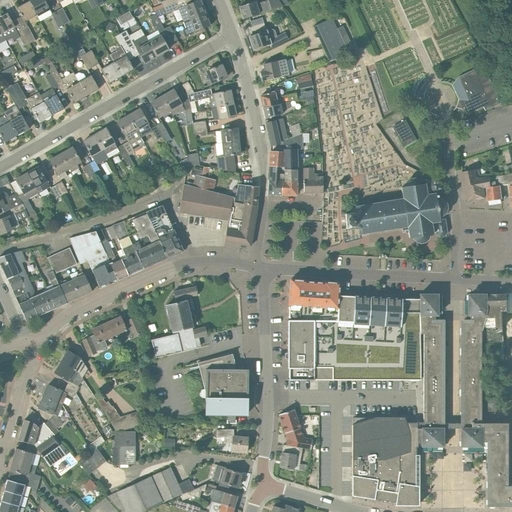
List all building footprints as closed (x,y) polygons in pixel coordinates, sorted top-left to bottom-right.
[(31,0),(29,1),(37,15),(49,9),(44,0),(31,0)] [(94,0),(87,0),(92,10),(98,7),(94,0)] [(166,0),(160,2),(162,5),(163,8),(182,1),(182,0),(166,0)] [(182,1),(163,8),(166,14),(179,9),(183,21),(205,13),(199,0),(184,6),(182,1)] [(243,19),(283,6),(278,0),(267,0),(268,1),(256,5),(255,2),(239,7),(243,19)] [(25,22),(37,15),(29,1),(16,8),(21,17),(16,19),(29,44),(33,42),(35,41),(27,27),(25,22)] [(56,12),(64,25),(69,22),(62,8),(56,12)] [(63,26),(64,25),(56,12),(51,15),(60,33),(65,30),(63,26)] [(14,41),(19,38),(23,47),(29,44),(16,19),(12,22),(7,13),(0,16),(0,29),(2,34),(6,42),(12,38),(14,41)] [(210,26),(205,13),(183,21),(183,22),(183,23),(186,30),(182,31),(184,38),(189,36),(189,34),(210,26)] [(163,28),(158,19),(155,14),(150,18),(153,22),(158,30),(163,28)] [(341,37),(337,29),(332,18),(313,27),(329,62),(348,53),(341,37)] [(105,29),(112,32),(115,25),(108,22),(105,29)] [(266,32),(263,24),(250,28),(253,36),(249,37),(253,50),(270,45),(271,48),(288,39),(285,33),(276,37),(274,31),(272,30),(266,32)] [(172,43),(177,40),(169,26),(164,29),(172,43)] [(337,29),(341,37),(348,53),(354,50),(343,26),(337,29)] [(124,28),(118,31),(120,34),(128,47),(133,45),(144,64),(156,57),(148,42),(146,38),(145,38),(144,36),(134,42),(133,40),(131,41),(126,31),(124,28)] [(123,50),(128,47),(120,34),(115,38),(118,43),(120,46),(123,50)] [(168,50),(160,35),(148,42),(156,57),(168,50)] [(88,71),(93,68),(85,54),(82,49),(77,52),(80,57),(79,57),(88,71)] [(134,70),(123,50),(117,54),(116,52),(109,56),(113,63),(121,77),(134,70)] [(85,54),(93,68),(99,64),(90,51),(85,54)] [(63,84),(74,103),(86,96),(78,82),(73,73),(61,80),(51,63),(48,57),(43,60),(50,74),(51,73),(59,87),(63,84)] [(262,81),(289,75),(285,59),(263,64),(265,71),(260,72),(261,75),(259,76),(260,78),(262,79),(262,81)] [(121,77),(113,63),(101,70),(109,84),(121,77)] [(212,84),(227,77),(221,65),(206,71),(212,84)] [(9,76),(6,70),(1,72),(4,78),(9,76)] [(477,74),(474,70),(457,77),(451,86),(454,92),(454,94),(455,93),(458,100),(457,104),(463,106),(467,115),(484,107),(485,111),(500,103),(485,70),(477,74)] [(45,77),(52,89),(53,90),(59,87),(51,73),(50,74),(45,77)] [(85,78),(78,82),(86,96),(99,89),(91,75),(85,78)] [(300,87),(313,84),(311,77),(298,80),(300,87)] [(187,95),(194,93),(193,92),(187,82),(182,85),(187,95)] [(17,84),(12,87),(23,107),(28,104),(17,84)] [(12,87),(6,90),(18,110),(23,107),(12,87)] [(41,97),(44,102),(52,116),(64,109),(56,95),(53,90),(52,89),(40,96),(41,97)] [(191,113),(191,110),(190,103),(188,99),(181,103),(173,90),(162,97),(170,111),(173,116),(178,113),(180,113),(184,111),(186,122),(192,121),(191,113)] [(210,90),(194,93),(187,95),(188,99),(190,103),(195,102),(209,99),(208,96),(212,95),(210,90)] [(230,90),(214,94),(215,99),(209,101),(211,108),(217,107),(233,103),(230,90)] [(299,100),(313,96),(313,91),(302,93),(302,96),(298,97),(299,100)] [(289,102),(297,100),(296,94),(287,96),(287,95),(276,98),(275,92),(268,94),(268,93),(266,94),(266,95),(260,97),(263,108),(289,102)] [(39,123),(52,116),(44,102),(41,97),(28,104),(39,123)] [(159,118),(170,111),(162,97),(150,103),(159,118)] [(306,99),(308,105),(315,104),(313,97),(306,99)] [(289,102),(263,108),(265,119),(282,115),(281,110),(290,108),(289,108),(290,107),(289,102)] [(233,103),(217,107),(220,119),(220,120),(236,116),(233,103)] [(140,109),(128,116),(141,138),(152,132),(156,141),(162,137),(156,126),(150,129),(140,109)] [(18,110),(6,117),(9,122),(17,136),(29,129),(18,110)] [(144,144),(141,138),(128,116),(117,122),(125,136),(128,142),(122,145),(129,156),(134,154),(144,144)] [(286,140),(282,120),(266,123),(271,147),(280,143),(279,141),(282,141),(286,140)] [(194,129),(206,127),(205,121),(193,123),(194,129)] [(404,147),(405,147),(416,141),(405,121),(393,127),(404,147)] [(0,127),(0,135),(4,143),(17,136),(9,122),(0,127)] [(161,123),(156,126),(162,137),(166,143),(171,140),(168,134),(161,123)] [(289,128),(292,137),(302,134),(298,124),(289,128)] [(206,127),(194,129),(195,136),(207,134),(206,127)] [(129,156),(122,145),(117,148),(114,143),(106,129),(95,135),(103,149),(102,150),(105,156),(107,159),(119,152),(126,166),(132,163),(128,156),(129,156)] [(215,132),(216,144),(222,144),(222,143),(238,141),(237,129),(221,130),(221,131),(215,132)] [(296,150),(300,150),(302,150),(303,148),(303,147),(303,144),(302,134),(292,137),(286,140),(282,141),(284,150),(283,153),(284,168),(296,168),(296,150)] [(108,159),(107,159),(105,156),(102,150),(103,149),(95,135),(83,141),(96,166),(108,159)] [(222,144),(216,144),(215,144),(217,157),(218,167),(218,169),(218,170),(235,172),(233,155),(240,154),(238,141),(222,143),(222,144)] [(79,169),(76,164),(80,162),(72,148),(61,154),(69,169),(71,173),(73,172),(78,169),(79,169)] [(284,168),(283,153),(270,152),(269,166),(278,167),(284,168)] [(199,166),(198,153),(186,156),(189,164),(189,165),(199,166)] [(65,171),(69,169),(61,154),(50,161),(61,180),(68,176),(65,171)] [(312,159),(312,155),(304,155),(304,163),(312,159)] [(182,168),(188,164),(186,158),(180,161),(182,168)] [(89,164),(95,175),(100,172),(94,161),(89,164)] [(95,175),(89,164),(83,168),(89,178),(95,175)] [(277,181),(278,167),(269,166),(269,171),(267,195),(281,195),(281,181),(277,181)] [(27,173),(39,194),(46,189),(50,187),(47,181),(38,167),(27,173)] [(187,185),(208,191),(212,192),(215,181),(205,179),(207,168),(203,167),(202,171),(195,169),(191,170),(190,174),(196,175),(193,184),(187,183),(187,185)] [(284,170),(284,168),(278,167),(277,181),(281,181),(281,195),(296,195),(297,183),(285,182),(284,170)] [(297,180),(296,170),(296,168),(284,168),(284,170),(285,182),(297,183),(297,180)] [(313,174),(313,168),(312,169),(304,169),(305,181),(304,181),(304,193),(323,193),(323,175),(323,174),(313,174)] [(477,200),(474,186),(483,184),(482,182),(482,179),(480,169),(462,173),(468,201),(477,200)] [(39,194),(27,173),(16,180),(23,193),(18,197),(22,204),(25,210),(27,214),(32,211),(33,211),(27,200),(29,199),(37,195),(39,194)] [(486,188),(487,202),(502,199),(500,186),(511,184),(511,173),(507,175),(490,178),(491,187),(486,188)] [(424,181),(421,178),(418,180),(414,179),(410,179),(406,181),(403,184),(402,188),(399,188),(401,200),(352,208),(350,210),(351,213),(345,214),(346,229),(358,229),(359,235),(401,228),(403,234),(408,233),(409,238),(413,238),(415,241),(418,243),(421,243),(424,243),(427,241),(429,238),(430,235),(432,234),(432,235),(438,234),(440,237),(444,237),(447,233),(445,220),(442,221),(441,217),(444,215),(446,212),(447,208),(446,205),(444,201),(442,199),(438,198),(437,194),(442,194),(440,183),(436,180),(431,181),(428,183),(429,185),(425,185),(425,184),(422,184),(421,184),(424,181)] [(483,188),(486,188),(491,187),(490,178),(484,178),(482,179),(482,182),(483,184),(474,186),(477,200),(485,198),(483,188)] [(61,182),(56,185),(62,196),(68,193),(61,182)] [(257,207),(256,207),(244,204),(234,202),(235,198),(228,196),(212,192),(208,191),(187,185),(184,184),(179,213),(228,221),(227,228),(224,242),(250,247),(257,207)] [(62,196),(56,185),(51,188),(56,199),(62,196)] [(259,187),(246,186),(244,204),(256,207),(259,187)] [(3,192),(0,193),(0,208),(1,208),(4,212),(10,210),(22,204),(18,197),(16,193),(8,197),(7,194),(3,192)] [(103,205),(108,202),(105,197),(100,200),(103,205)] [(14,215),(25,210),(22,204),(10,210),(12,215),(8,216),(0,219),(0,234),(14,228),(11,223),(17,221),(14,215)] [(150,221),(167,259),(183,251),(178,240),(162,205),(146,212),(149,221),(150,221)] [(27,214),(34,225),(39,222),(32,211),(27,214)] [(167,259),(150,221),(149,221),(146,212),(122,222),(128,234),(137,231),(141,241),(133,245),(143,269),(167,259)] [(118,251),(121,260),(128,275),(143,269),(133,245),(128,234),(122,222),(107,228),(111,239),(117,237),(122,249),(118,251)] [(96,231),(101,243),(106,241),(101,230),(96,231)] [(80,265),(87,262),(99,288),(117,281),(105,253),(101,243),(96,231),(69,239),(75,254),(80,265)] [(6,245),(14,241),(12,236),(4,239),(6,245)] [(77,264),(70,248),(64,250),(71,267),(77,264)] [(65,269),(71,267),(64,250),(59,253),(65,269)] [(21,251),(10,254),(19,274),(30,299),(33,298),(32,295),(34,294),(33,293),(34,292),(22,263),(26,262),(21,251)] [(128,275),(121,260),(117,262),(111,251),(105,253),(117,281),(128,276),(128,275)] [(53,256),(60,272),(65,269),(59,253),(53,256)] [(19,274),(10,254),(0,257),(0,262),(7,279),(19,274)] [(47,258),(52,267),(53,271),(54,274),(60,272),(53,256),(47,258)] [(48,273),(51,281),(54,289),(48,291),(55,308),(67,303),(59,286),(56,279),(54,274),(53,271),(52,267),(45,270),(47,274),(48,273)] [(37,316),(30,299),(19,274),(7,279),(25,319),(28,320),(37,316)] [(72,281),(79,297),(92,292),(84,275),(72,281)] [(290,280),(289,305),(338,308),(338,296),(339,283),(323,282),(323,283),(306,282),(306,281),(290,280)] [(59,286),(67,303),(79,297),(72,281),(59,286)] [(193,330),(186,301),(185,298),(198,295),(196,287),(173,292),(175,300),(176,300),(177,303),(166,306),(172,332),(173,335),(193,330)] [(30,299),(37,316),(55,308),(48,291),(33,298),(30,299)] [(435,424),(435,423),(435,418),(435,414),(441,414),(441,410),(442,410),(442,404),(443,404),(443,402),(442,402),(442,396),(441,396),(441,390),(442,389),(442,383),(443,383),(443,382),(442,382),(442,376),(441,375),(441,369),(442,369),(442,363),(443,363),(443,362),(442,362),(442,356),(441,355),(441,349),(442,348),(442,342),(443,342),(443,341),(442,341),(442,335),(441,335),(441,329),(442,328),(442,322),(443,322),(443,321),(435,321),(435,316),(437,316),(437,294),(419,294),(419,299),(419,314),(420,314),(420,334),(423,334),(423,418),(423,423),(416,423),(416,447),(417,447),(417,446),(420,445),(421,445),(421,447),(422,447),(423,446),(431,446),(431,447),(433,447),(433,446),(441,446),(441,447),(443,447),(443,446),(442,446),(442,442),(443,442),(443,440),(442,440),(442,435),(443,435),(443,433),(442,433),(442,430),(443,430),(443,428),(441,428),(441,429),(435,429),(435,424)] [(463,321),(463,428),(463,447),(485,447),(484,444),(490,444),(490,506),(511,505),(511,423),(483,423),(483,412),(483,397),(483,373),(483,348),(483,331),(489,310),(488,295),(488,294),(475,294),(470,295),(470,300),(470,316),(471,316),(471,321),(463,321)] [(502,312),(508,312),(507,294),(488,295),(489,310),(483,331),(483,348),(489,349),(499,348),(499,358),(503,358),(504,358),(502,312)] [(419,314),(419,299),(416,299),(414,299),(406,299),(405,299),(402,299),(401,299),(354,297),(339,296),(338,296),(338,308),(289,305),(289,321),(288,321),(287,369),(289,369),(289,380),(421,380),(421,366),(420,334),(420,314),(419,314)] [(120,317),(106,323),(112,336),(119,333),(122,340),(133,335),(134,336),(142,333),(135,318),(127,321),(128,323),(124,325),(120,317)] [(112,336),(106,323),(92,330),(95,338),(90,340),(90,338),(82,341),(89,356),(96,353),(96,352),(107,347),(104,340),(112,336)] [(207,335),(205,327),(193,330),(195,339),(196,338),(207,335)] [(193,330),(173,335),(151,340),(155,358),(199,348),(196,338),(195,339),(193,330)] [(78,373),(82,378),(87,369),(84,364),(80,359),(67,351),(60,362),(78,373)] [(246,415),(246,413),(247,399),(246,399),(245,395),(244,393),(242,383),(241,383),(242,382),(242,381),(242,380),(242,379),(241,378),(241,377),(240,377),(239,376),(238,376),(232,354),(197,363),(204,390),(203,390),(202,390),(201,390),(201,391),(200,392),(200,393),(199,394),(199,395),(200,395),(200,396),(201,397),(201,398),(202,398),(203,398),(204,398),(205,398),(206,398),(206,414),(227,415),(227,424),(236,424),(236,415),(245,415),(246,415)] [(82,378),(78,373),(60,362),(54,373),(69,382),(66,387),(76,393),(80,387),(78,386),(82,379),(82,378)] [(76,393),(66,387),(63,392),(61,391),(47,385),(43,397),(57,402),(62,405),(66,394),(73,398),(76,405),(81,402),(76,393)] [(105,403),(100,395),(95,399),(116,432),(140,425),(136,412),(119,417),(112,406),(111,407),(108,402),(105,403)] [(62,405),(57,402),(43,397),(38,408),(55,415),(44,424),(54,435),(59,432),(57,429),(63,424),(58,416),(62,405)] [(483,397),(483,412),(496,412),(497,397),(483,397)] [(286,446),(302,448),(310,450),(311,440),(303,439),(300,429),(300,428),(298,422),(294,410),(279,415),(285,434),(286,433),(287,438),(286,446)] [(416,452),(416,447),(416,423),(405,423),(404,418),(405,418),(372,417),(372,418),(353,418),(353,425),(352,425),(352,496),(353,496),(353,497),(353,498),(362,498),(363,499),(362,499),(372,499),(372,500),(372,501),(382,501),(382,502),(382,503),(396,503),(395,505),(416,505),(416,503),(418,503),(418,486),(416,486),(409,465),(413,464),(409,452),(409,451),(415,451),(415,452),(416,452)] [(34,445),(36,448),(53,436),(54,435),(44,424),(43,423),(39,428),(33,422),(24,420),(18,440),(27,443),(34,445)] [(108,427),(103,430),(106,436),(112,433),(108,427)] [(248,438),(233,437),(233,430),(217,430),(217,438),(225,437),(224,443),(230,444),(229,451),(231,451),(231,452),(246,453),(248,438)] [(118,464),(134,464),(135,464),(135,432),(116,432),(115,433),(114,434),(114,449),(118,449),(118,464)] [(36,448),(38,452),(40,454),(43,458),(60,446),(53,436),(36,448)] [(88,446),(92,452),(104,442),(100,437),(88,446)] [(164,439),(164,447),(174,448),(174,440),(164,439)] [(40,454),(38,452),(36,448),(34,445),(27,443),(25,451),(16,448),(12,460),(30,465),(33,454),(39,455),(40,454)] [(279,467),(294,469),(296,456),(300,457),(302,448),(286,446),(283,445),(279,467)] [(43,458),(49,467),(66,455),(60,446),(43,458)] [(83,459),(78,462),(88,475),(106,461),(97,448),(83,459)] [(36,466),(30,465),(12,460),(9,470),(19,473),(17,480),(26,482),(27,485),(29,479),(33,480),(35,470),(36,466)] [(237,488),(241,474),(224,469),(224,467),(217,465),(212,481),(237,488)] [(151,476),(163,502),(163,503),(181,494),(178,484),(170,467),(151,476)] [(117,492),(126,511),(142,511),(163,502),(151,476),(117,492)] [(189,480),(189,479),(178,484),(181,494),(182,495),(194,490),(193,488),(189,480)] [(25,486),(25,485),(7,480),(4,490),(4,491),(22,496),(22,495),(25,486)] [(85,495),(95,486),(89,480),(79,489),(85,495)] [(213,502),(234,508),(237,496),(224,493),(215,490),(216,487),(207,484),(206,485),(205,484),(204,485),(187,493),(188,495),(199,498),(200,493),(210,496),(209,501),(213,503),(213,502)] [(1,501),(19,506),(22,496),(4,491),(3,491),(4,491),(1,501)] [(120,511),(124,511),(126,511),(117,492),(107,497),(120,511)] [(54,511),(41,498),(40,502),(39,507),(43,511),(54,511)] [(19,507),(19,506),(1,501),(0,502),(1,502),(0,503),(0,511),(17,511),(19,507)] [(188,511),(206,511),(207,511),(191,507),(177,502),(175,507),(182,510),(188,511)] [(213,502),(213,503),(210,511),(232,511),(234,508),(213,502)]
